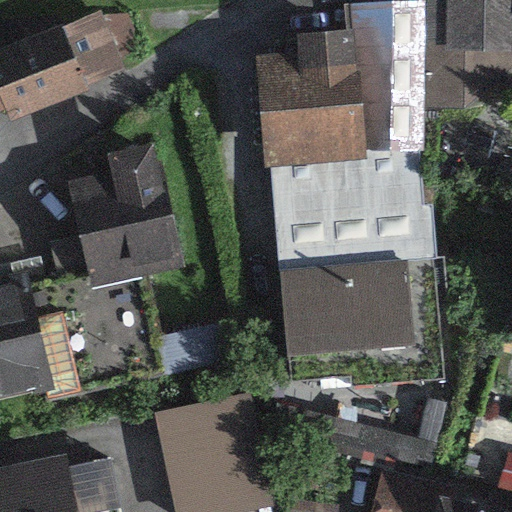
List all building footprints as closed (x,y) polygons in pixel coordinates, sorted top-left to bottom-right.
[(511,0),(426,0),(426,2),(425,108),(511,108),(511,0)] [(269,168),(424,152),(425,108),(426,2),(345,4),(346,32),(296,35),(297,55),(257,58),(264,169),(269,168)] [(0,115),(8,113),(11,122),(90,93),(88,86),(127,69),(102,11),(0,47),(0,115)] [(143,278),(187,269),(154,144),(106,155),(110,173),(68,183),(81,236),(92,288),(143,278)] [(424,152),(269,168),(290,379),(348,377),(357,387),(444,377),(434,205),(425,204),(424,152)] [(17,284),(0,287),(0,403),(47,393),(49,401),(163,371),(143,278),(92,288),(81,236),(51,243),(59,281),(18,291),(17,284)] [(155,414),(178,511),(251,511),(275,507),(251,393),(155,414)] [(436,443),(278,405),(270,436),(429,476),(436,443)] [(511,415),(472,405),(455,477),(511,491),(511,415)] [(68,457),(0,470),(0,511),(122,511),(114,459),(70,468),(68,457)] [(508,511),(440,495),(443,485),(381,470),(371,511),(508,511)]
